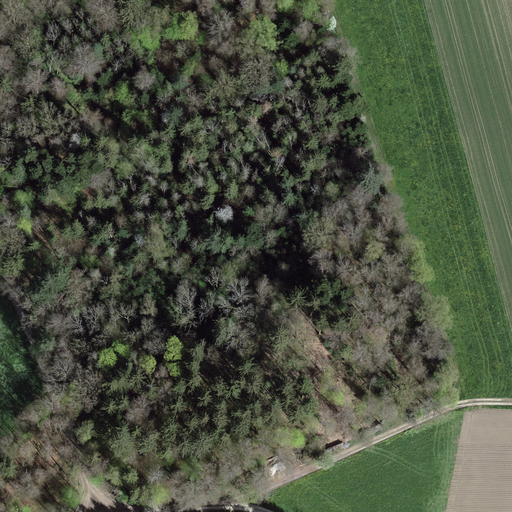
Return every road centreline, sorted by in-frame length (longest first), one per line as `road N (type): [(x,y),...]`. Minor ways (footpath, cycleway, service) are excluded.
road 1 (track): [(332,0),(461,408)]
road 2 (track): [(82,511),(91,494),(0,261)]
road 3 (track): [(461,408),(214,510)]
